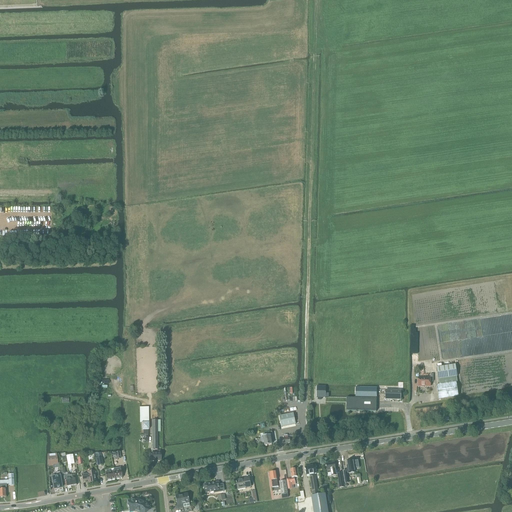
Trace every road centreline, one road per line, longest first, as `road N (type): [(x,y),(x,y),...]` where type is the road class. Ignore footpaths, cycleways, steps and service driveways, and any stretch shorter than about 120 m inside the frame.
road 1 (tertiary): [(164,480),(511,422)]
road 2 (tertiary): [(0,507),(164,480)]
